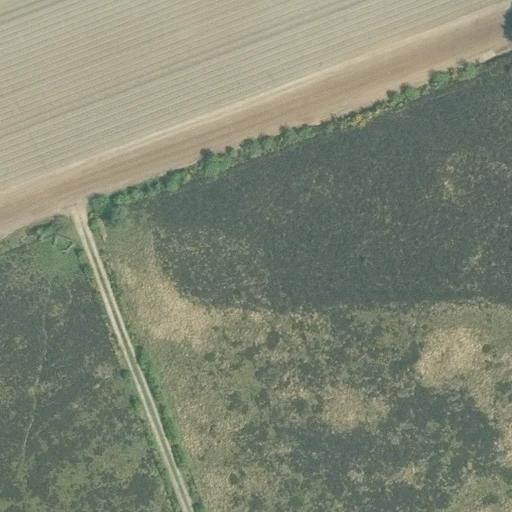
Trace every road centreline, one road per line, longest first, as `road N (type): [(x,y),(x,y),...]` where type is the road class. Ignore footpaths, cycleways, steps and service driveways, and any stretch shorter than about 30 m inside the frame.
road 1 (track): [(72,181),(511,31)]
road 2 (track): [(0,209),(72,181),(188,511)]
